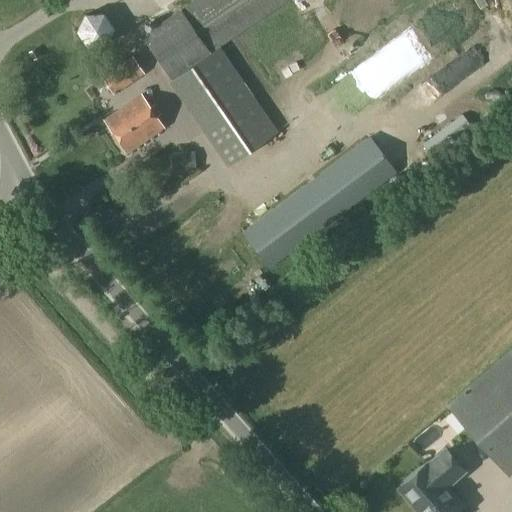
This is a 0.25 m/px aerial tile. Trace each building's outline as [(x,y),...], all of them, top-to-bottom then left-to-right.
[(194,0),(142,35),(229,163),(276,131),(218,46),(285,0),(194,0)] [(86,47),(105,45),(114,28),(103,13),(84,14),(75,31),(86,47)] [(444,65),(455,80),(481,59),(470,45),(444,65)] [(101,76),(105,83),(101,86),(104,91),(108,89),(112,95),(144,74),(132,56),(101,76)] [(436,70),(417,81),(425,95),(444,83),(436,70)] [(103,119),(126,153),(163,128),(140,95),(103,119)] [(461,113),(420,144),(431,160),(472,129),(461,113)] [(269,265),(392,174),(366,139),(245,231),(269,265)] [(167,164),(187,165),(188,153),(167,152),(167,164)] [(99,184),(119,170),(107,154),(88,168),(99,184)] [(511,473),(511,348),(448,405),(510,476),(511,473)] [(400,490),(419,511),(454,511),(463,504),(443,482),(461,467),(446,449),(400,490)]
